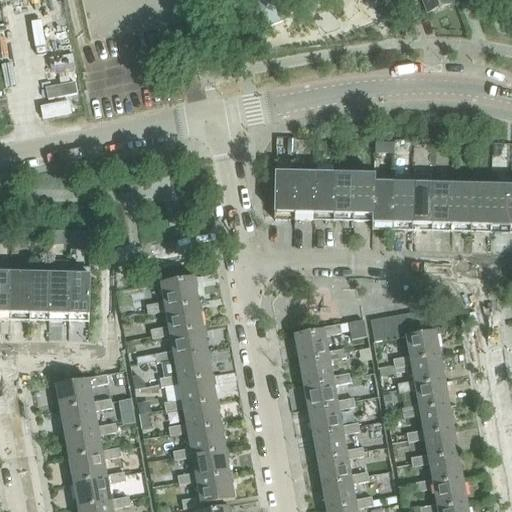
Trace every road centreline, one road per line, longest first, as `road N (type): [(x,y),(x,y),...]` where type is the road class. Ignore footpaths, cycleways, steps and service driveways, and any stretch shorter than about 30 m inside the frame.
road 1 (tertiary): [(214,117),(395,88),(511,99)]
road 2 (residential): [(284,511),(241,266)]
road 3 (residential): [(475,269),(241,266)]
road 4 (tertiary): [(0,160),(214,117)]
road 5 (residential): [(475,269),(511,469)]
road 6 (residential): [(241,266),(214,117)]
